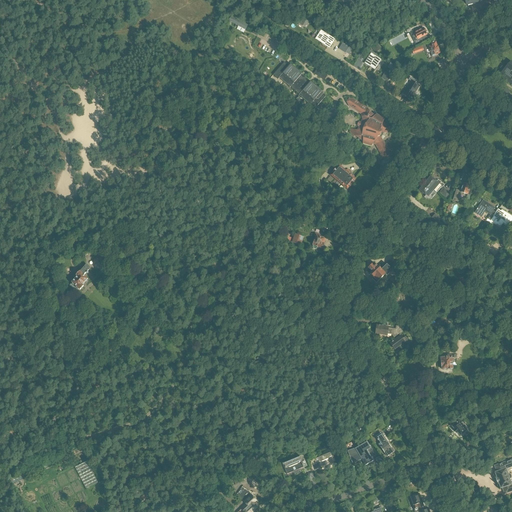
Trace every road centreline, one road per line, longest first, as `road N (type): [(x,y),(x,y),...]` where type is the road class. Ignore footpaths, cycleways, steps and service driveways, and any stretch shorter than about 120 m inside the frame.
road 1 (tertiary): [(435,461),(354,340),(343,299),(352,244),(429,140)]
road 2 (track): [(441,124),(296,31)]
road 3 (track): [(216,262),(216,282),(167,399)]
road 4 (unclassified): [(300,511),(435,461)]
road 5 (track): [(150,414),(48,452),(36,464)]
